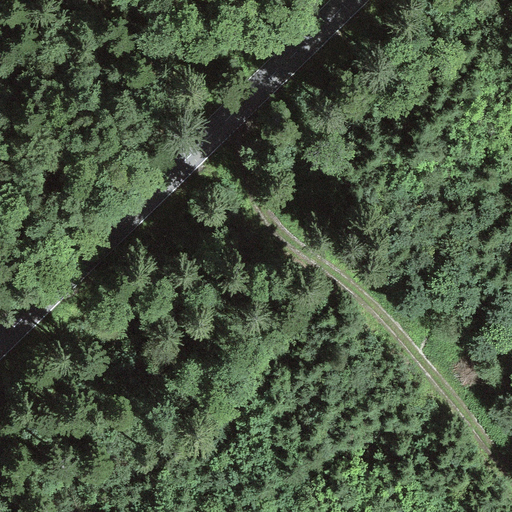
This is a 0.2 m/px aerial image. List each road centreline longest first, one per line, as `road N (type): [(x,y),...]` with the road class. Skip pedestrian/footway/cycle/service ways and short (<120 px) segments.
road 1 (secondary): [(349,0),(0,337)]
road 2 (track): [(511,483),(392,328),(263,217),(225,115)]
